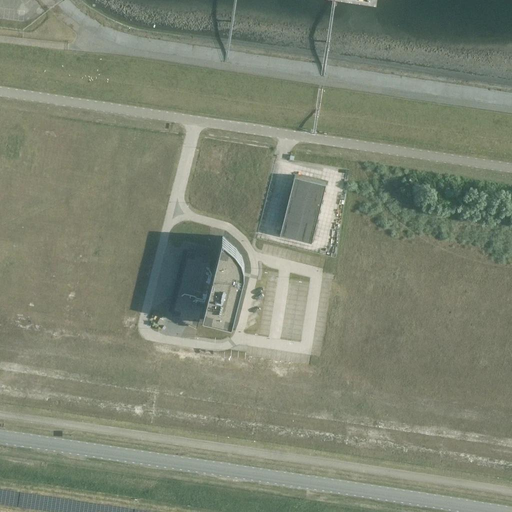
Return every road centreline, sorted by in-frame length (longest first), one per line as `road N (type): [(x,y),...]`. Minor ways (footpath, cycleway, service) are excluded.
road 1 (unclassified): [(0,91),(511,168)]
road 2 (primary): [(0,438),(474,511)]
